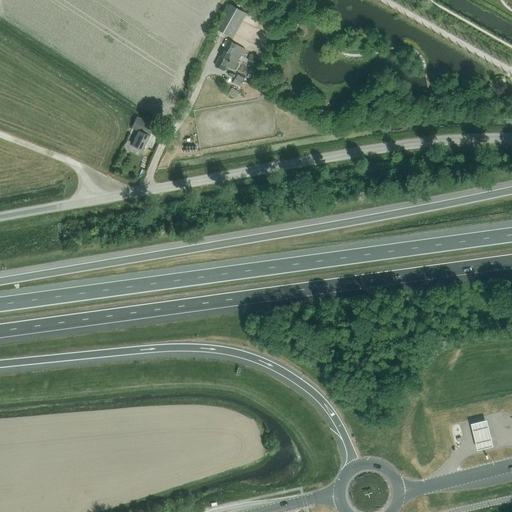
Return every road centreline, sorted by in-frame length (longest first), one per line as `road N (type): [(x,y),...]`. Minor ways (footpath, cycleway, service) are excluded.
road 1 (motorway): [(511,190),(0,281)]
road 2 (tertiary): [(0,216),(366,149),(511,139)]
road 3 (motorway): [(511,234),(0,304)]
road 4 (motorway): [(0,331),(511,261)]
road 5 (motorway): [(0,363),(150,348),(247,355),(324,404),(353,467)]
